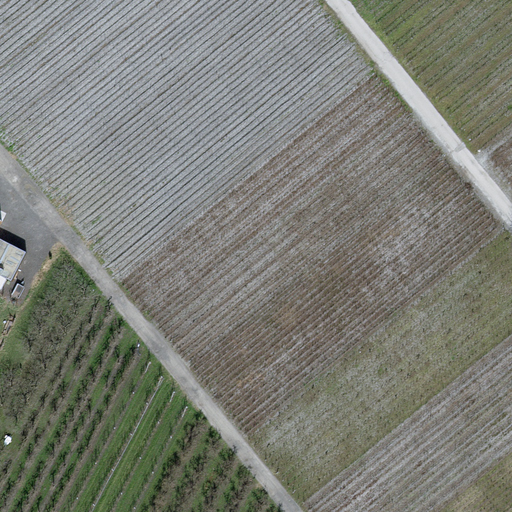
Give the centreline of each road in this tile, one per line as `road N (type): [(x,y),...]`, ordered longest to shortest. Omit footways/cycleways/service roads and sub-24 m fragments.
road 1 (track): [(0,158),(293,511)]
road 2 (unclassified): [(335,0),(511,220)]
